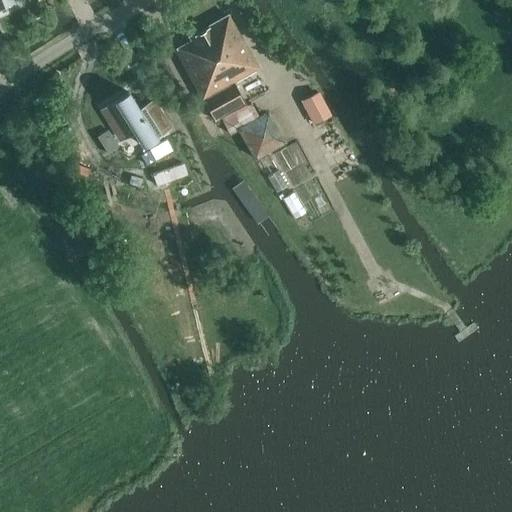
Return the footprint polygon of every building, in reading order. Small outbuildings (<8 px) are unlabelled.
[(0,0),(0,9),(16,3),(14,0),(0,0)] [(191,40),(176,48),(214,119),(215,121),(221,118),(246,104),(234,82),(258,68),(230,15),(189,37),(191,40)] [(144,105),(134,89),(100,109),(121,141),(135,132),(143,146),(172,129),(156,99),(144,105)] [(319,91),(302,100),(314,124),(331,115),(319,91)] [(246,104),(221,118),(230,134),(238,130),(260,117),(251,102),(247,105),(246,104)] [(108,130),(97,136),(105,151),(117,144),(108,130)]
